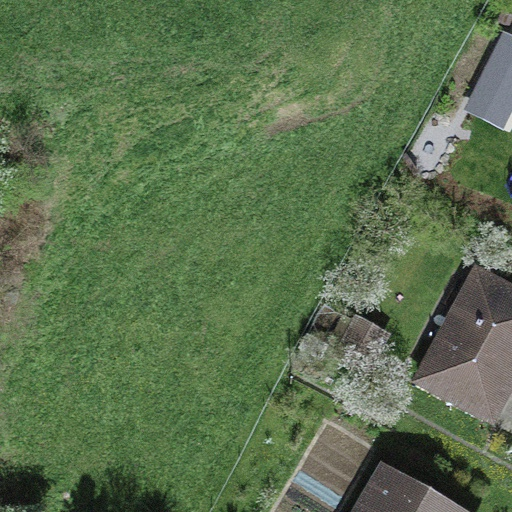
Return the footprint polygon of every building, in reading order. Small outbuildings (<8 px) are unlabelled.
[(511,97),(511,43),(504,39),(464,113),(494,130),(511,97)] [(511,387),(511,289),(479,272),(418,380),(493,422),(511,387)] [(0,285),(0,321),(5,323),(16,292),(0,285)] [(393,332),(349,311),(321,372),(365,392),(393,332)] [(438,511),(384,481),(366,511),(438,511)]
